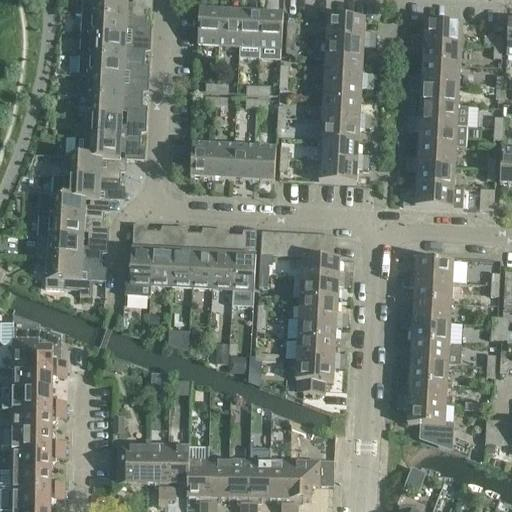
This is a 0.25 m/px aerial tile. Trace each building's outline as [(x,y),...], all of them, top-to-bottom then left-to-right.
[(128,0),(82,0),(81,18),(92,18),(147,20),(148,13),(128,9),(128,0)] [(200,13),(198,49),(219,50),(221,15),(200,13)] [(221,15),(219,50),(240,51),(241,16),(221,15)] [(262,17),(241,16),(240,51),(239,60),(259,61),(260,52),(262,17)] [(281,53),(283,18),(262,17),(260,52),(281,53)] [(147,20),(92,18),(81,18),(80,38),(91,38),(126,39),(127,29),(147,27),(147,20)] [(326,42),(376,44),(376,39),(375,37),(364,37),(365,23),(328,21),(326,42)] [(461,49),(462,28),(425,26),(424,40),(414,39),(412,41),(412,46),(461,49)] [(287,40),(295,40),(296,29),(288,29),(287,40)] [(91,38),(90,59),(145,61),(145,54),(126,49),(126,39),(91,38)] [(295,40),(287,40),(287,51),(295,52),(295,40)] [(494,51),(502,51),(503,40),(495,40),(494,51)] [(325,62),(363,64),(364,51),(374,51),(376,50),(376,44),(326,42),(325,62)] [(460,69),(461,49),(412,46),(412,52),(413,53),(423,54),(423,67),(460,69)] [(502,51),(494,51),(494,62),(502,62),(502,51)] [(89,79),(124,80),(125,70),(145,68),(145,61),(90,59),(80,58),(79,79),(89,79)] [(325,62),(324,82),(374,85),(374,80),(372,78),(362,77),(363,64),(325,62)] [(459,90),(460,69),(423,67),(422,80),(412,80),(410,81),(410,87),(459,90)] [(280,69),(280,80),(288,81),(288,69),(280,69)] [(89,79),(88,99),(143,102),(143,94),(124,90),(124,80),(89,79)] [(496,79),(496,90),(504,91),(504,80),(496,79)] [(287,91),(288,81),(280,80),(279,91),(287,91)] [(323,103),(361,105),(361,91),(372,92),(373,91),(374,85),(324,82),(323,103)] [(217,96),(217,88),(207,87),(206,96),(217,96)] [(458,110),(459,90),(410,87),(409,92),(411,94),(421,95),(421,108),(458,110)] [(217,88),(217,96),(228,97),(229,89),(217,88)] [(257,99),(258,91),(246,90),(246,98),(257,99)] [(503,102),(504,91),(496,90),(495,101),(503,102)] [(258,91),(257,99),(268,99),(269,91),(258,91)] [(86,120),(122,121),(123,111),(142,109),(143,102),(88,99),(86,120)] [(216,109),(216,101),(206,101),(205,109),(216,109)] [(216,101),(216,109),(228,110),(228,102),(216,101)] [(257,111),(257,103),(246,103),(245,111),(257,111)] [(257,103),(257,111),(268,111),(268,104),(257,103)] [(323,103),(322,123),(371,126),(372,120),(370,119),(360,118),(361,105),(323,103)] [(408,128),(457,130),(467,131),(468,110),(458,110),(421,108),(420,121),(409,121),(408,122),(408,128)] [(278,110),(278,121),(286,121),(286,110),(278,110)] [(495,119),(494,130),(502,130),(503,119),(495,119)] [(86,120),(85,140),(141,143),(141,135),(122,131),(122,121),(86,120)] [(285,132),(286,121),(278,121),(277,132),(285,132)] [(321,143),(358,145),(359,132),(370,133),(371,131),(371,126),(322,123),(321,143)] [(419,135),(418,149),(456,151),(466,151),(467,131),(457,130),(408,128),(407,133),(409,135),(419,135)] [(502,141),(502,130),(494,130),(493,141),(502,141)] [(101,161),(101,163),(120,163),(120,152),(140,150),(141,143),(85,140),(84,159),(84,160),(101,161)] [(320,164),(369,166),(370,161),(368,159),(358,159),(358,145),(321,143),(320,164)] [(193,146),(191,181),(212,182),(214,147),(193,146)] [(212,182),(232,183),(234,148),(214,147),(212,182)] [(232,183),(253,184),(255,149),(234,148),(232,183)] [(255,149),(253,184),(274,185),(276,150),(255,149)] [(405,168),(455,171),(456,151),(418,149),(418,162),(407,161),(406,163),(405,168)] [(281,162),(289,162),(289,152),(281,151),(281,162)] [(501,187),(511,187),(511,153),(502,153),(501,187)] [(65,180),(120,183),(121,175),(101,172),(101,163),(101,161),(84,160),(84,159),(66,158),(65,180)] [(487,159),(486,170),(495,171),(495,160),(487,159)] [(289,162),(281,162),(280,173),(288,174),(289,162)] [(319,185),(356,187),(357,173),(367,173),(369,172),(369,166),(320,164),(319,185)] [(417,176),(416,189),(454,191),(455,171),(405,168),(405,174),(407,176),(417,176)] [(494,182),(495,171),(486,170),(486,181),(494,182)] [(86,202),(86,203),(100,204),(100,192),(120,190),(120,183),(65,180),(64,199),(64,201),(86,202)] [(464,192),(454,191),(416,189),(416,203),(405,202),(404,204),(403,209),(403,208),(403,210),(462,213),(464,192)] [(480,193),(479,214),(493,215),(495,194),(480,193)] [(38,220),(104,223),(105,216),(85,212),(86,203),(86,202),(64,201),(64,199),(50,199),(50,200),(39,199),(38,220)] [(48,241),(84,242),(84,232),(104,230),(104,223),(38,220),(37,240),(48,241)] [(151,297),(151,289),(154,234),(147,234),(143,253),(132,253),(131,265),(126,265),(125,296),(151,297)] [(151,289),(172,290),(173,255),(163,254),(161,234),(154,234),(151,289)] [(192,291),(195,236),(188,236),(184,255),(173,255),(172,290),(192,291)] [(195,236),(192,291),(212,293),(214,257),(204,256),(202,237),(195,236)] [(273,259),(275,236),(263,236),(261,258),(273,259)] [(275,236),(273,259),(285,259),(287,237),(275,236)] [(287,237),(285,259),(297,260),(298,238),(287,237)] [(214,257),(212,293),(233,294),(236,238),(228,238),(224,257),(214,257)] [(236,238),(233,294),(254,295),(256,259),(245,258),(243,239),(236,238)] [(297,260),(303,260),(309,261),(310,238),(298,238),(297,260)] [(310,238),(309,261),(321,262),(323,239),(310,238)] [(333,262),(335,239),(323,239),(321,262),(333,262)] [(48,241),(47,261),(102,264),(102,256),(83,252),(84,242),(48,241)] [(302,281),(352,284),(352,279),(350,277),(339,276),(340,263),(333,262),(321,262),(309,261),(303,260),(302,281)] [(102,271),(102,264),(47,261),(46,282),(64,283),(64,293),(81,294),(82,273),(102,271)] [(404,279),(403,284),(454,287),(455,266),(417,264),(416,277),(405,277),(404,279)] [(260,280),(268,280),(269,269),(261,269),(260,280)] [(491,289),(500,289),(500,278),(492,278),(491,289)] [(268,280),(260,280),(260,291),(268,291),(268,280)] [(352,284),(302,281),(301,302),(338,304),(338,290),(349,291),(351,290),(352,284)] [(453,307),(454,287),(403,284),(403,290),(405,291),(415,291),(415,305),(453,307)] [(500,289),(491,289),(491,300),(499,300),(500,289)] [(337,317),(338,304),(301,302),(300,322),(349,325),(350,319),(348,318),(337,317)] [(452,328),(453,307),(415,305),(414,318),(403,318),(401,319),(401,325),(452,328)] [(258,309),(257,320),(265,321),(266,309),(258,309)] [(488,329),(497,329),(497,318),(489,318),(488,329)] [(497,329),(506,330),(506,319),(497,318),(497,329)] [(265,332),(265,321),(257,320),(257,331),(265,332)] [(299,343),(336,345),(336,331),(347,332),(349,331),(349,325),(300,322),(299,343)] [(413,332),(413,346),(451,348),(452,328),(401,325),(401,330),(403,332),(413,332)] [(12,371),(66,371),(67,364),(53,363),(53,352),(61,352),(61,340),(38,332),(13,331),(13,328),(3,328),(3,348),(13,348),(12,371)] [(497,329),(488,329),(487,340),(496,340),(497,329)] [(506,330),(497,329),(496,340),(505,341),(506,330)] [(186,335),(167,334),(166,349),(185,354),(186,335)] [(335,357),(336,345),(299,343),(298,364),(347,366),(347,360),(346,358),(335,357)] [(459,369),(460,348),(451,348),(413,346),(412,359),(401,359),(399,360),(399,366),(450,368),(459,369)] [(267,366),(267,358),(256,357),(256,365),(267,366)] [(267,358),(267,366),(278,366),(278,358),(267,358)] [(487,370),(495,371),(496,360),(488,359),(487,370)] [(347,371),(347,366),(298,364),(297,384),(297,396),(325,398),(326,385),(333,386),(334,371),(345,373),(347,371)] [(501,365),(500,376),(508,377),(509,365),(501,365)] [(449,388),(450,368),(399,366),(399,371),(400,373),(411,373),(410,386),(449,388)] [(495,382),(495,376),(495,371),(487,370),(487,381),(495,382)] [(12,371),(12,391),(52,392),(52,381),(66,381),(66,371),(12,371)] [(448,409),(449,388),(410,386),(410,400),(399,399),(397,401),(397,406),(448,409)] [(12,412),(66,412),(66,404),(52,404),(52,392),(12,391),(12,412)] [(408,428),(418,428),(417,443),(445,453),(448,409),(397,406),(397,412),(398,413),(409,414),(408,428)] [(476,415),(477,406),(465,406),(465,414),(476,415)] [(487,415),(488,407),(477,406),(476,415),(487,415)] [(12,412),(12,432),(52,433),(52,421),(66,422),(66,412),(12,412)] [(498,448),(499,425),(487,424),(486,448),(498,448)] [(499,425),(498,448),(510,449),(511,425),(499,425)] [(11,453),(65,453),(65,445),(51,445),(52,433),(12,432),(11,453)] [(118,488),(141,488),(147,488),(148,448),(118,448),(118,488)] [(167,502),(168,448),(148,448),(147,488),(159,488),(159,502),(167,502)] [(189,463),(189,449),(168,448),(167,502),(176,503),(176,489),(185,489),(187,489),(188,489),(188,463),(189,463)] [(189,449),(189,463),(188,463),(188,489),(187,489),(187,503),(200,503),(199,511),(208,511),(209,463),(209,449),(189,449)] [(250,451),(250,463),(248,511),(257,511),(258,504),(269,504),(270,464),(270,451),(250,451)] [(11,453),(11,473),(51,474),(51,462),(65,463),(65,453),(11,453)] [(229,503),(229,463),(209,463),(208,511),(216,511),(217,503),(229,503)] [(248,511),(250,463),(230,463),(229,463),(229,503),(240,503),(240,511),(248,511)] [(289,511),(291,464),(270,464),(269,504),(281,504),(281,511),(289,511)] [(311,490),(320,490),(334,490),(334,465),(291,464),(289,511),(298,511),(299,504),(311,504),(311,490)] [(11,494),(65,494),(65,486),(51,486),(51,474),(11,473),(11,494)] [(10,511),(50,511),(51,503),(65,503),(65,494),(11,494),(10,511)]
